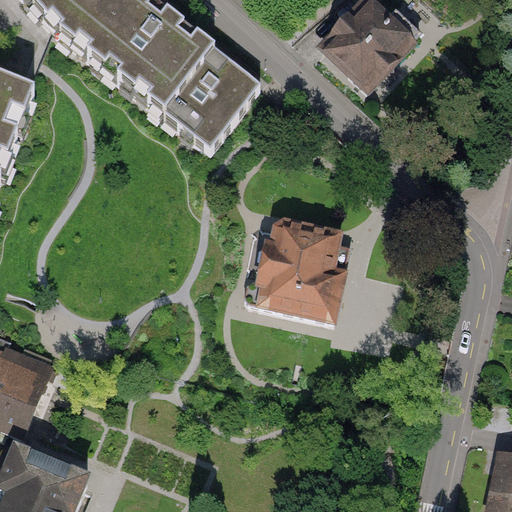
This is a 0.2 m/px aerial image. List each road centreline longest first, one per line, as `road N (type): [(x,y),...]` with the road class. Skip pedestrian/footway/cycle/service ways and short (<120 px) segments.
road 1 (residential): [(208,0),(483,263)]
road 2 (residential): [(483,263),(434,511)]
road 3 (residential): [(511,130),(483,263)]
